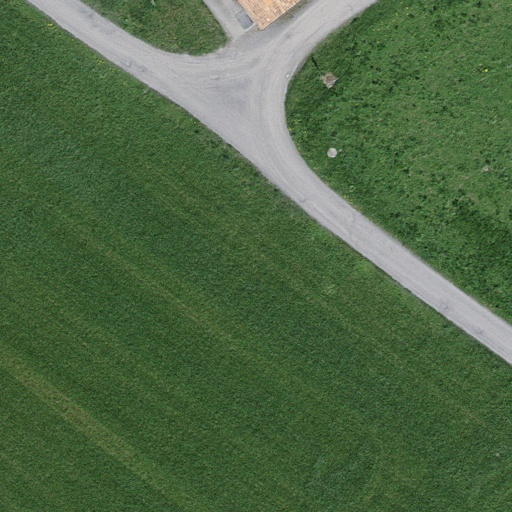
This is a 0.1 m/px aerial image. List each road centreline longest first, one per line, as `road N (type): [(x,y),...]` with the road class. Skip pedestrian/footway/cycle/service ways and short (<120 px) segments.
road 1 (track): [(45,0),(511,348)]
road 2 (track): [(216,129),(374,0)]
